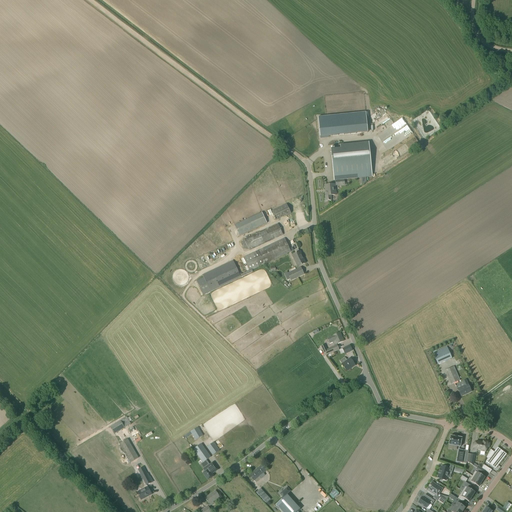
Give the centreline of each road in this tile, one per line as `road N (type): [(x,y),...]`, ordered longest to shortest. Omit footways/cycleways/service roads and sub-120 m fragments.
road 1 (unclassified): [(368,375),(319,262),(310,171),(282,144)]
road 2 (residential): [(164,511),(368,375)]
road 3 (track): [(282,144),(90,0)]
